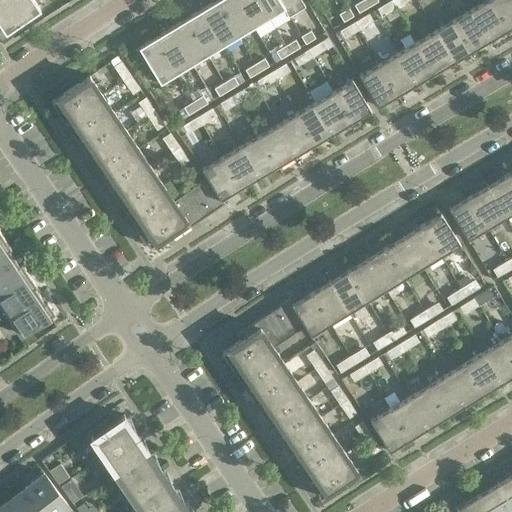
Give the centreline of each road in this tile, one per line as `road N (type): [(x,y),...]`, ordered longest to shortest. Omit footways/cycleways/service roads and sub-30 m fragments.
road 1 (residential): [(511,57),(109,299)]
road 2 (residential): [(149,352),(511,127)]
road 3 (unclassified): [(109,299),(0,134)]
road 4 (unclassified): [(251,511),(149,352)]
road 5 (residential): [(0,464),(149,352)]
road 6 (residential): [(372,511),(511,426)]
road 7 (residential): [(0,78),(129,0)]
road 8 (residential): [(109,299),(0,384)]
